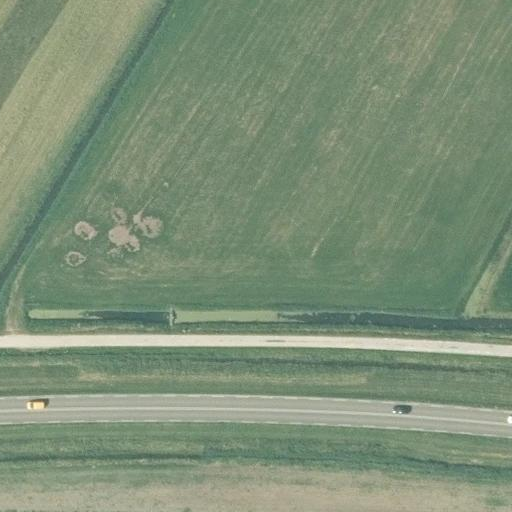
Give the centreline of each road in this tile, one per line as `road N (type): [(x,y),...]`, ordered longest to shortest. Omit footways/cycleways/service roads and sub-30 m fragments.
road 1 (primary): [(511,426),(309,411),(0,412)]
road 2 (unclassified): [(511,352),(0,342)]
